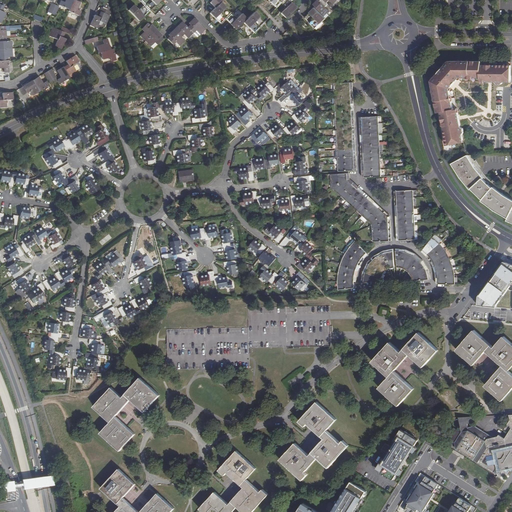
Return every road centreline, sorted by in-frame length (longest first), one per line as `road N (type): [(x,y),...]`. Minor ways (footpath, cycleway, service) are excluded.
road 1 (tertiary): [(508,237),(444,180),(411,73)]
road 2 (tertiary): [(107,87),(281,55)]
road 3 (primary): [(46,511),(0,344)]
road 4 (residential): [(433,289),(358,291),(363,264),(393,244)]
